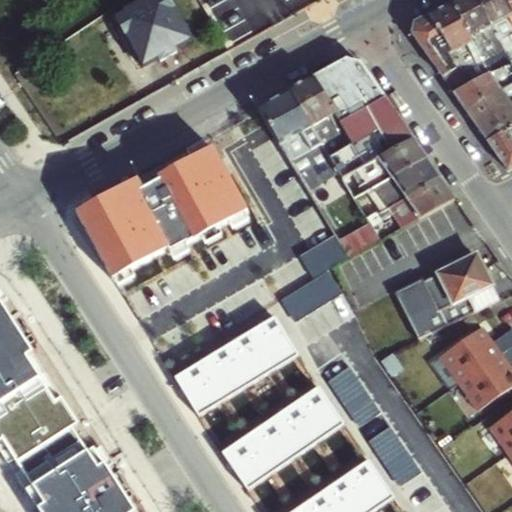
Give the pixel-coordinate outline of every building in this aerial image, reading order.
[(190,42),(167,0),(151,0),(117,19),(143,67),(158,59),(160,63),(178,53),(176,49),(190,42)] [(478,0),(460,0),(453,4),(490,75),(505,67),(511,63),(504,48),(498,51),(489,34),(495,31),(478,0)] [(511,10),(506,0),(478,0),(495,31),(504,48),(511,63),(511,33),(507,24),(511,20),(511,10)] [(453,4),(431,16),(469,86),(490,75),(453,4)] [(469,86),(431,16),(417,23),(413,35),(455,94),(469,86)] [(358,173),(379,162),(415,143),(361,64),(348,60),(314,79),(354,145),(344,151),(347,156),(339,160),(337,156),(330,159),(343,180),(358,173)] [(455,94),(466,110),(500,92),(490,75),(469,86),(455,94)] [(354,145),(314,79),(290,92),(330,159),(337,156),(339,160),(347,156),(344,151),(354,145)] [(330,159),(290,92),(259,109),(261,112),(291,164),(306,156),(329,193),(337,189),(346,184),(343,180),(330,159)] [(500,92),(466,110),(476,125),(508,109),(500,92)] [(511,106),(508,109),(476,125),(488,142),(511,128),(511,106)] [(511,128),(488,142),(509,171),(511,169),(511,128)] [(427,161),(415,143),(379,162),(383,169),(362,181),(348,188),(350,192),(354,199),(365,194),(427,161)] [(213,147),(171,170),(173,173),(161,180),(143,189),(137,179),(76,212),(112,279),(168,248),(170,252),(186,243),(187,244),(248,211),(213,147)] [(441,181),(427,161),(365,194),(370,204),(360,209),(366,219),(379,213),(404,200),(441,181)] [(383,169),(379,162),(358,173),(362,181),(383,169)] [(380,241),(456,203),(441,181),(404,200),(409,208),(384,221),(372,228),(380,241)] [(346,184),(337,189),(342,197),(350,192),(348,188),(346,184)] [(409,208),(404,200),(379,213),(384,221),(409,208)] [(372,228),(366,219),(360,209),(356,201),(324,219),(347,258),(380,241),(372,228)] [(498,300),(476,259),(423,285),(421,282),(392,295),(416,342),(498,300)] [(0,440),(2,439),(17,463),(72,428),(79,424),(0,302),(0,440)] [(275,317),(250,332),(274,372),(299,356),(275,317)] [(446,353),(483,406),(511,385),(511,366),(510,364),(511,362),(511,330),(494,343),(484,327),(446,353)] [(250,332),(225,347),(249,387),(274,372),(250,332)] [(249,387),(225,347),(200,362),(224,402),(249,387)] [(200,362),(175,378),(199,417),(224,402),(200,362)] [(319,387),(295,404),(320,442),(345,425),(319,387)] [(295,404),(271,421),(296,458),(320,442),(295,404)] [(511,412),(495,424),(511,448),(511,412)] [(271,421),(247,437),(272,475),(296,458),(271,421)] [(72,428),(17,463),(44,505),(38,509),(39,511),(135,511),(136,511),(94,448),(87,452),(72,428)] [(272,475),(247,437),(222,453),(248,491),(272,475)] [(369,461),(345,478),(368,511),(374,511),(395,498),(369,461)] [(368,511),(345,478),(321,494),(332,511),(368,511)] [(332,511),(321,494),(297,510),(298,511),(332,511)]
